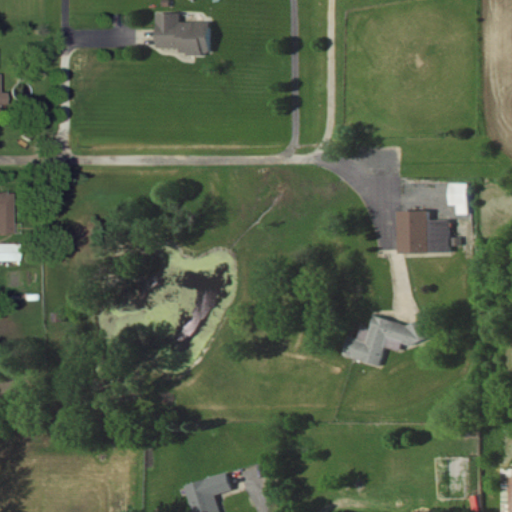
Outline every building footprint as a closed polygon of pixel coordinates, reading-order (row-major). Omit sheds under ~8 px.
[(164,55),(219,55),(219,24),(187,24),(187,15),(164,16),(164,55)] [(462,216),(473,216),(474,185),(454,184),(454,206),(462,207),(462,216)] [(0,215),(8,215),(8,194),(0,194),(0,215)] [(456,254),(455,221),(435,222),(435,212),(404,212),(405,255),(456,254)] [(0,262),(21,262),(21,245),(0,245),(0,262)] [(386,368),(390,348),(416,354),(419,341),(416,341),(419,328),(379,319),(376,329),(367,327),(363,340),(353,337),(348,358),(386,368)] [(191,486),(197,511),(225,511),(221,496),(238,492),(233,475),(191,486)]
